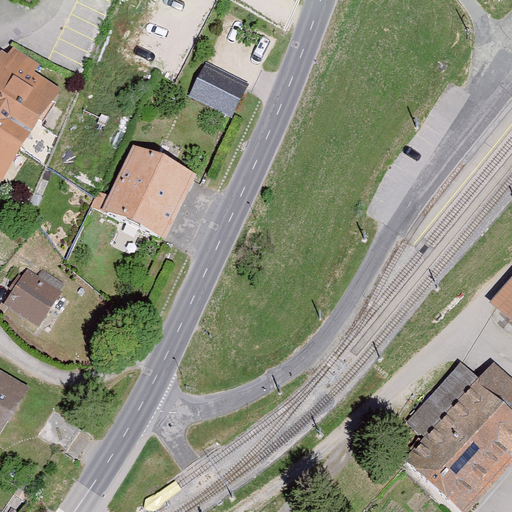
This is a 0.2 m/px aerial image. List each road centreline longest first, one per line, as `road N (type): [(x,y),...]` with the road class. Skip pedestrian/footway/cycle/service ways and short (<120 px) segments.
road 1 (secondary): [(79,511),(169,351),(321,0)]
road 2 (residential): [(246,511),(327,450),(511,277)]
